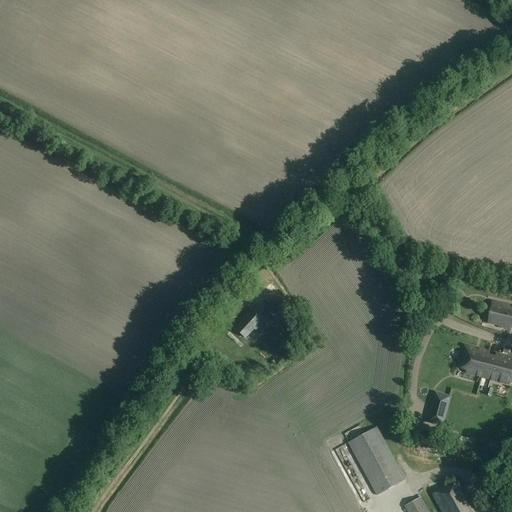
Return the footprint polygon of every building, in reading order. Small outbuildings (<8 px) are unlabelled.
[(278,297),(265,311),(273,319),(277,314),(281,310),(286,304),(278,297)] [(511,306),(492,302),(487,323),(497,325),(496,328),(510,331),(511,327),(511,306)] [(255,331),(264,321),(252,310),(240,322),(242,324),(236,330),(245,339),(254,330),(255,331)] [(277,314),(282,318),(286,314),(281,310),(277,314)] [(496,358),(489,356),(490,353),(465,346),(458,371),(510,385),(510,382),(511,382),(511,359),(497,355),(496,358)] [(349,443),(378,495),(405,480),(376,428),(349,443)] [(53,448),(59,439),(55,436),(48,445),(53,448)] [(465,498),(462,490),(464,489),(459,481),(433,495),(442,511),(474,511),(476,511),(468,496),(465,498)] [(407,511),(428,511),(421,498),(405,507),(407,511)]
